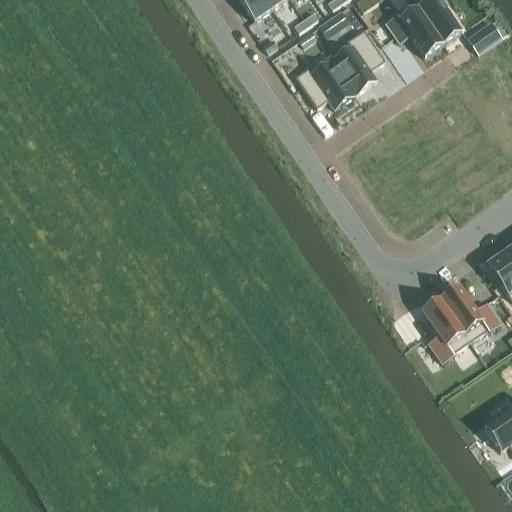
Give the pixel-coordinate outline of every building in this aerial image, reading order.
[(263,0),(236,0),(255,26),(273,14),(263,0)] [(287,0),(263,0),(273,14),(290,3),(287,0)] [(351,0),(340,0),(338,1),(343,8),(352,1),(351,0)] [(437,0),(423,0),(414,6),(444,50),(463,37),(437,0)] [(338,1),(328,8),(333,15),(343,8),(338,1)] [(371,13),(364,3),(357,8),(364,17),(371,13)] [(397,21),(386,28),(400,49),(411,42),(425,63),(444,50),(414,6),(395,19),(397,21)] [(339,36),(351,28),(342,16),(331,23),(339,36)] [(314,18),(304,24),(309,31),(319,24),(314,18)] [(304,24),(295,31),(299,38),(309,31),(304,24)] [(492,28),(468,44),(478,59),(503,43),(492,28)] [(349,48),(329,61),(356,100),(378,86),(372,77),(386,67),(364,35),(348,47),(349,48)] [(312,36),(299,45),(304,53),(317,44),(312,36)] [(274,45),(264,52),(268,58),(278,51),(274,45)] [(309,73),(296,82),(318,114),(329,106),(335,115),(356,100),(329,61),(310,75),(309,73)] [(511,265),(506,257),(487,270),(511,305),(511,265)] [(460,291),(441,304),(471,347),(488,336),(490,338),(502,329),(487,308),(477,315),(460,291)] [(441,304),(422,316),(439,341),(429,348),(443,370),(455,361),(454,359),(471,347),(441,304)] [(511,415),(485,433),(501,456),(509,451),(511,455),(511,415)]
